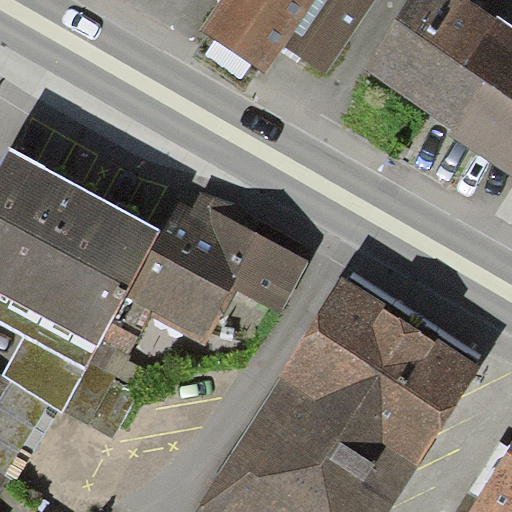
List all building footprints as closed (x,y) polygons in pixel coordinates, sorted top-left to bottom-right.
[(227,0),(202,38),(263,80),(283,52),(325,80),(379,0),(227,0)] [(511,26),(472,0),(419,0),(378,62),(370,74),(457,132),(451,141),(511,180),(511,26)] [(15,149),(0,175),(0,322),(25,337),(4,376),(51,405),(65,414),(107,335),(126,301),(164,231),(15,149)] [(164,231),(126,301),(205,346),(239,290),(277,311),(306,262),(249,228),(234,219),(239,206),(204,193),(194,209),(178,201),(171,216),(164,231)] [(386,511),(431,439),(479,363),(347,280),(199,511),(386,511)] [(4,376),(0,374),(0,471),(9,477),(16,482),(48,429),(40,424),(51,405),(4,376)] [(511,511),(511,425),(459,511),(511,511)] [(0,493),(9,477),(0,471),(0,493)]
